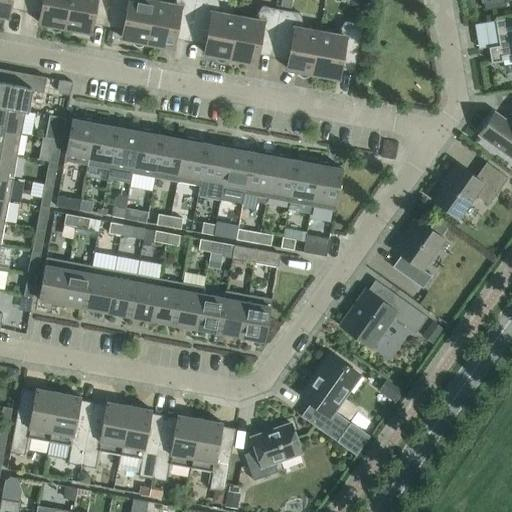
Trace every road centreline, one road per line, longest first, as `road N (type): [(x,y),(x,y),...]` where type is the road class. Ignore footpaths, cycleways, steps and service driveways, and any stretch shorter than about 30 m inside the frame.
road 1 (residential): [(0,347),(237,390),(261,383),(440,130)]
road 2 (residential): [(440,130),(0,49)]
road 3 (tertiary): [(374,511),(511,317)]
road 4 (residential): [(440,130),(459,103),(442,0)]
